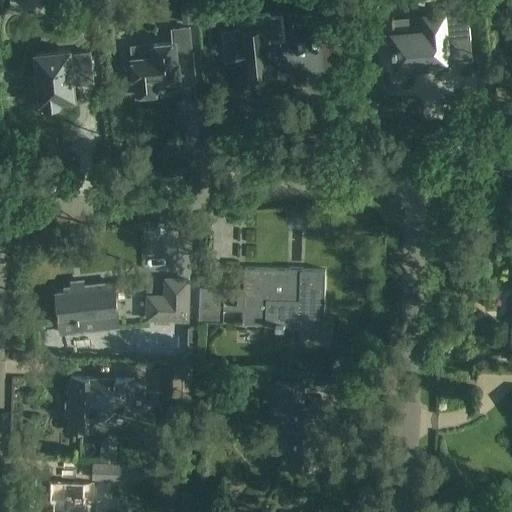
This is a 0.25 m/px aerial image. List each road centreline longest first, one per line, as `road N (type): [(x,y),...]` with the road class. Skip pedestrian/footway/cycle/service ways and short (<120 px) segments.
road 1 (residential): [(0,220),(420,174)]
road 2 (residential): [(408,511),(420,174)]
